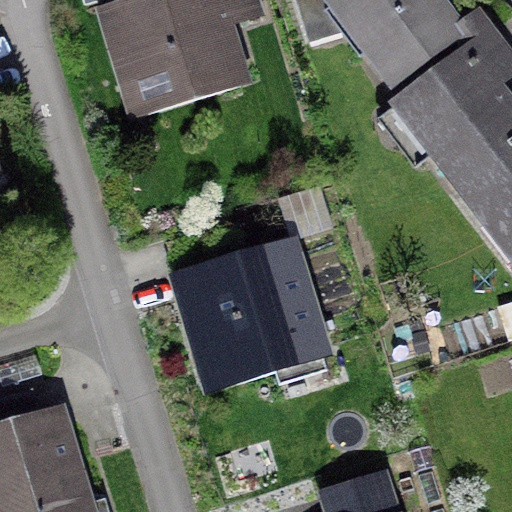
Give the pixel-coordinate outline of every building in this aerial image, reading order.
[(264,0),(169,0),(101,22),(135,129),(255,91),(239,41),(274,30),(264,0)] [(397,115),(478,50),(437,0),(350,0),(322,23),(397,115)] [(511,91),(478,50),(397,115),(462,195),(511,154),(511,91)] [(511,154),(462,195),(511,257),(511,154)] [(302,258),(174,288),(203,409),(332,379),(302,258)] [(95,511),(67,421),(0,441),(0,511),(95,511)]
